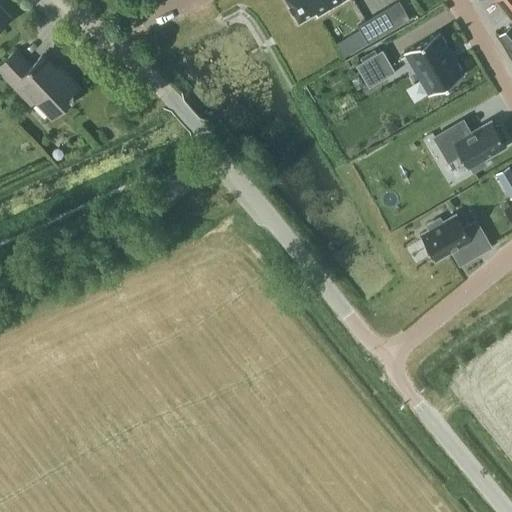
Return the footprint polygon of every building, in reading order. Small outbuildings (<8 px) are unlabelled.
[(317,15),(342,0),(286,0),(299,21),(315,11),(317,15)] [(511,0),(495,0),(511,20),(511,0)] [(0,26),(10,16),(0,5),(0,26)] [(367,42),(388,30),(378,13),(357,25),(367,42)] [(499,34),(511,49),(511,26),(511,25),(499,34)] [(439,31),(404,52),(420,80),(428,93),(429,95),(464,74),(454,58),(448,48),(439,31)] [(385,49),(359,64),(372,85),(398,70),(385,49)] [(52,116),(80,89),(65,73),(63,76),(43,55),(31,66),(16,50),(0,65),(0,69),(32,102),(35,98),(52,116)] [(505,137),(498,124),(494,126),(491,121),(464,136),(457,124),(458,123),(457,122),(434,136),(448,160),(460,153),(468,166),(470,165),(473,170),(486,163),(483,157),(505,145),(502,139),(505,137)] [(511,168),(510,164),(508,166),(496,172),(511,198),(511,197),(511,168)] [(444,221),(441,216),(427,224),(430,229),(420,235),(434,259),(456,247),(464,261),(490,246),(475,220),(462,227),(455,215),(444,221)]
